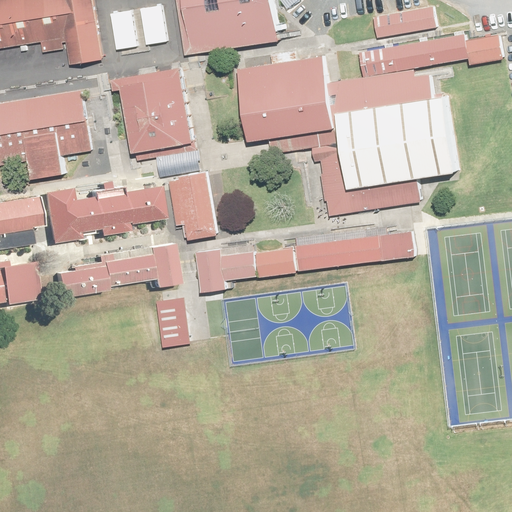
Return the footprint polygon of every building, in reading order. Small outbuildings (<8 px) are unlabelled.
[(0,0),(0,45),(73,34),(77,56),(107,51),(98,0),(0,0)] [(268,0),(171,0),(179,51),(274,37),(268,0)] [(423,6),(364,15),(367,35),(426,26),(423,6)] [(460,32),(345,49),(349,72),(463,55),(460,32)] [(472,60),(473,65),(507,59),(503,34),(469,39),(472,60)] [(318,48),(233,61),(245,140),(330,127),(318,48)] [(124,91),(136,151),(196,139),(181,65),(115,79),(118,92),(124,91)] [(420,67),(332,81),(335,106),(424,93),(420,67)] [(450,91),(334,109),(345,182),(461,164),(450,91)] [(88,94),(0,107),(0,183),(99,168),(88,94)] [(211,157),(166,164),(178,242),(223,235),(211,157)] [(156,186),(43,203),(50,250),(164,232),(156,186)] [(0,235),(27,232),(22,203),(0,206),(0,235)] [(414,218),(199,251),(206,299),(421,266),(414,218)] [(166,247),(45,265),(51,304),(172,286),(166,247)] [(191,344),(186,299),(159,302),(164,347),(191,344)]
